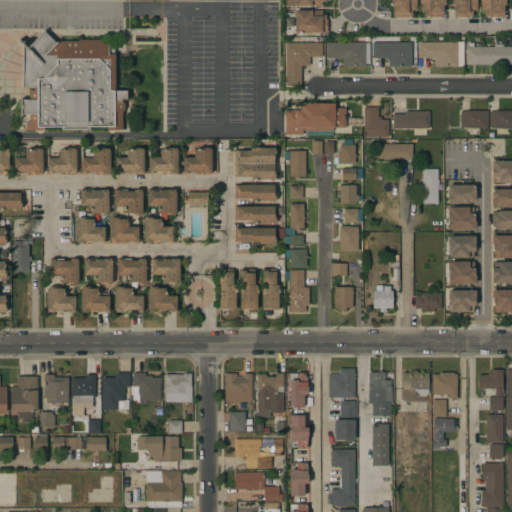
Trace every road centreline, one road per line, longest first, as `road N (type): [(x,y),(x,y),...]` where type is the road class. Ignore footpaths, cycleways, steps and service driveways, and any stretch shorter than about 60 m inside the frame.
road 1 (tertiary): [(0,339),(511,344)]
road 2 (residential): [(314,87),(511,87)]
road 3 (residential): [(208,345),(208,511)]
